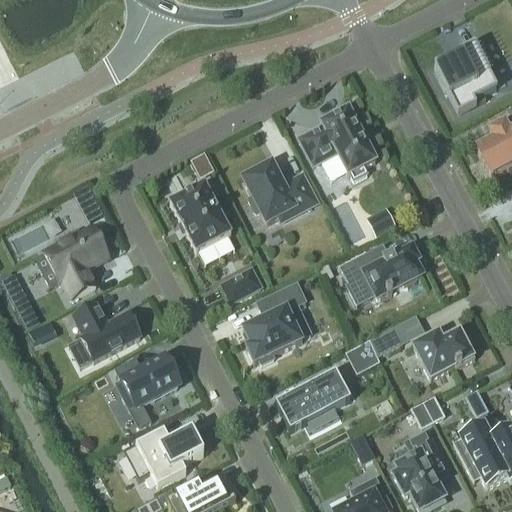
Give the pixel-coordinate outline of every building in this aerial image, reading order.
[(492,73),(480,50),(474,53),(473,50),(458,58),(459,61),(449,66),(449,67),(433,75),(456,122),(475,112),(474,111),(484,106),(482,101),(495,95),(486,76),(492,73)] [(357,135),(356,134),(348,118),(347,116),(345,117),(345,118),(322,130),(320,131),(321,132),(322,134),(316,137),(315,137),(314,136),(298,145),(312,172),(336,160),(346,180),(347,182),(349,181),(352,188),(366,181),(363,174),(372,169),(374,168),(373,166),(372,165),(364,149),(364,150),(363,149),(356,137),(356,136),(356,135),(357,135)] [(511,133),(505,137),(503,133),(488,140),(493,149),(477,157),(480,164),(479,164),(479,165),(480,165),(483,170),(482,170),(483,172),(484,171),(486,176),(485,177),(486,178),(487,177),(490,183),(507,175),(509,180),(511,178),(511,133)] [(204,159),(189,166),(194,176),(208,168),(204,159)] [(259,217),(265,230),(278,223),(280,227),(315,209),(301,181),(289,188),(290,190),(282,193),(270,170),(259,176),(257,172),(242,180),(244,184),(242,185),(251,202),(247,205),(255,220),(259,217)] [(87,192),(72,200),(87,228),(102,220),(87,192)] [(204,193),(203,192),(202,193),(171,209),(170,209),(168,210),(169,212),(170,212),(178,227),(178,228),(179,230),(179,229),(185,240),(184,240),(185,242),(186,242),(194,258),(195,260),(197,259),(196,259),(228,242),(228,243),(230,242),(229,240),(228,240),(204,194),(204,193)] [(108,265),(91,233),(79,239),(76,235),(61,243),(63,247),(42,258),(42,259),(58,290),(59,290),(61,289),(70,305),(95,292),(86,276),(108,265)] [(417,267),(410,255),(397,262),(398,263),(392,266),(391,263),(388,264),(382,252),(339,274),(350,295),(366,286),(376,305),(385,301),(386,303),(392,300),(390,298),(420,282),(413,269),(417,267)] [(260,294),(250,275),(220,291),(230,310),(260,294)] [(23,303),(25,302),(13,281),(1,287),(12,309),(13,308),(23,303)] [(296,312),(304,308),(296,290),(256,309),(263,325),(242,336),(249,352),(245,354),(253,370),(259,367),(260,371),(273,364),(272,361),(300,348),(300,346),(292,330),(303,325),(296,312)] [(140,343),(127,319),(106,330),(95,310),(72,322),(83,343),(80,344),(92,368),(140,343)] [(378,362),(401,350),(393,335),(370,347),(378,362)] [(429,385),(454,372),(455,374),(474,364),(466,349),(464,350),(458,339),(438,349),(434,341),(412,353),(429,385)] [(379,369),(368,347),(344,360),(355,381),(379,369)] [(113,376),(120,388),(115,391),(128,416),(133,414),(134,416),(176,394),(161,366),(141,377),(135,364),(113,376)] [(334,378),(274,410),(279,420),(281,418),(284,424),(282,425),(289,438),(349,406),(334,378)] [(464,402),(476,424),(486,418),(475,397),(464,402)] [(432,428),(443,423),(433,403),(422,409),(432,428)] [(432,428),(422,409),(410,415),(420,435),(432,428)] [(509,489),(511,487),(511,435),(502,441),(495,427),(480,434),(506,484),(509,489)] [(485,495),(506,484),(480,434),(452,449),(472,488),(474,487),(472,485),(478,481),(485,495)] [(181,472),(203,461),(191,438),(182,443),(175,447),(169,450),(163,438),(163,437),(123,458),(137,486),(149,480),(157,494),(185,479),(181,472)] [(409,500),(415,511),(428,511),(442,504),(433,487),(446,480),(424,438),(405,448),(413,463),(395,473),(398,479),(392,482),(403,502),(409,500)] [(361,441),(348,448),(361,471),(374,464),(361,441)] [(389,511),(375,483),(348,497),(354,509),(347,511),(389,511)] [(166,511),(226,511),(235,508),(223,485),(202,496),(198,490),(165,508),(166,511)] [(160,511),(156,503),(139,511),(160,511)]
